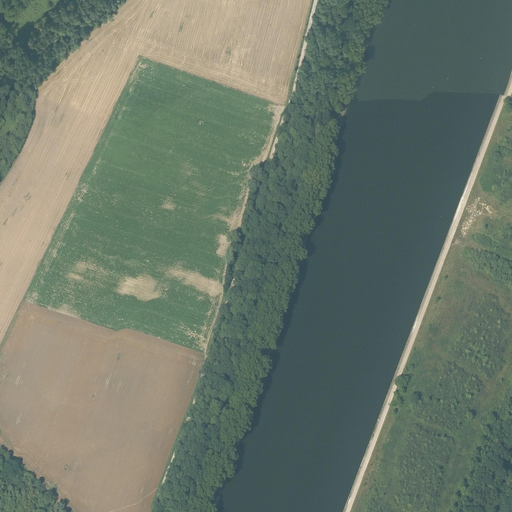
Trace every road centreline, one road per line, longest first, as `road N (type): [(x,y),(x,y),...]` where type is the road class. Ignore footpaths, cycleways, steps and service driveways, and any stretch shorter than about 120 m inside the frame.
road 1 (track): [(154,511),(247,244),(314,0)]
road 2 (track): [(0,134),(21,72),(94,0)]
